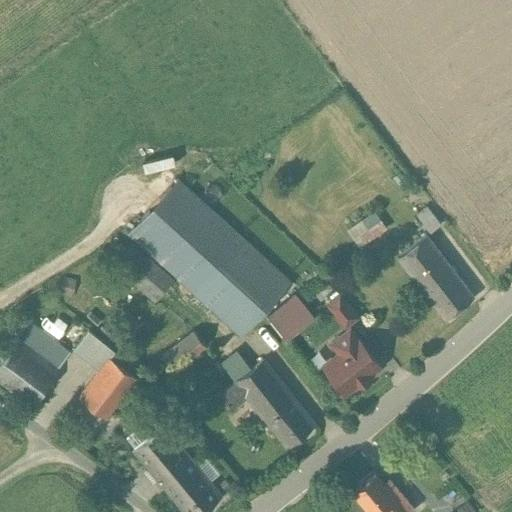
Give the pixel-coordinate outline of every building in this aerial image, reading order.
[(172,194),(129,235),(140,246),(183,205),(172,194)] [(289,238),(247,197),(224,220),(266,261),(289,238)] [(284,299),(183,205),(140,246),(239,336),(252,324),(266,313),(284,299)] [(440,225),(428,206),(417,213),(429,232),(440,225)] [(349,229),(361,245),(387,226),(376,210),(349,229)] [(425,233),(396,255),(409,272),(438,251),(425,233)] [(438,251),(409,272),(442,316),(471,295),(438,251)] [(184,304),(192,294),(187,290),(175,303),(182,309),(175,316),(180,321),(172,330),(181,337),(192,329),(193,330),(202,320),(184,304)] [(285,300),(284,299),(266,313),(286,339),(313,318),(293,293),(285,300)] [(211,310),(192,294),(184,304),(202,320),(211,310)] [(357,316),(339,294),(327,304),(345,326),(357,316)] [(0,359),(0,378),(34,404),(71,354),(28,322),(0,359)] [(358,339),(349,328),(331,343),(340,353),(323,366),(344,391),(356,382),(358,384),(368,376),(366,374),(378,364),(358,339)] [(181,337),(160,353),(173,370),(205,346),(193,330),(192,329),(181,337)] [(99,367),(108,356),(114,347),(92,330),(77,350),(99,367)] [(99,367),(78,396),(104,416),(134,375),(108,356),(99,367)] [(261,358),(218,392),(231,409),(247,396),(256,407),(283,385),(261,358)] [(283,385),(256,407),(285,444),(312,423),(283,385)] [(199,468),(162,424),(132,449),(170,494),(199,468)] [(199,468),(170,494),(184,511),(199,511),(221,494),(199,468)] [(408,511),(413,508),(388,477),(383,481),(374,471),(351,490),(369,511),(377,511),(380,510),(381,511),(408,511)]
